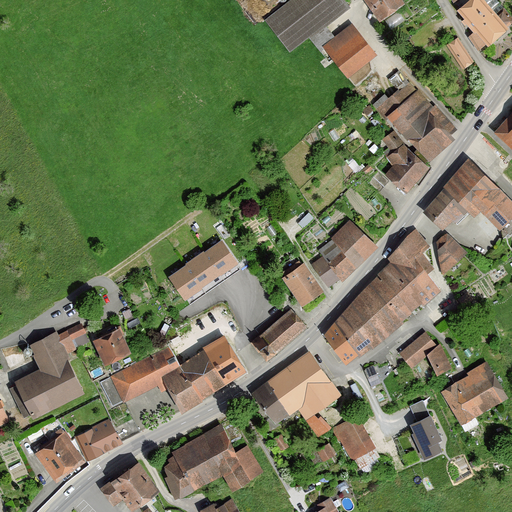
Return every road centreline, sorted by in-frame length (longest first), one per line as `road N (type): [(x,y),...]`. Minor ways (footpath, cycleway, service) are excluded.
road 1 (secondary): [(52,511),(101,468),(236,395),(311,335),(501,87)]
road 2 (unknown): [(356,0),(382,46),(461,127)]
